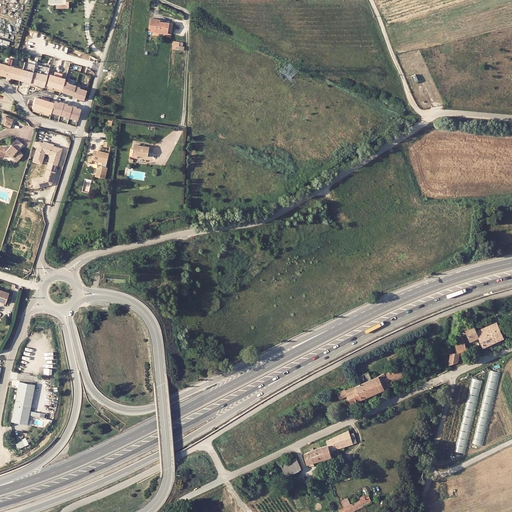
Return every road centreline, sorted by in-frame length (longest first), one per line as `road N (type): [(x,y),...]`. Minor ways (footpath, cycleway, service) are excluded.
road 1 (trunk): [(461,276),(325,336),(101,454),(0,492)]
road 2 (trunk): [(461,276),(353,315),(140,412),(114,408),(89,389),(72,306)]
road 3 (trunk): [(0,504),(105,462),(349,342)]
road 4 (trunk): [(24,511),(181,442),(349,342)]
road 5 (unclassified): [(97,252),(266,218),(430,119)]
road 6 (unclassified): [(511,290),(400,330),(203,445)]
road 7 (unclassified): [(451,374),(226,474)]
road 8 (trunk): [(53,310),(66,333),(76,411),(43,462),(0,482)]
road 9 (trunk): [(349,342),(511,280)]
road 10 (unclassified): [(203,445),(66,511)]
road 11 (unclassified): [(415,511),(430,480),(451,374)]
road 12 (residential): [(121,0),(80,131)]
road 13 (residential): [(371,0),(410,100),(430,119)]
road 14 (residential): [(80,131),(41,254)]
road 15 (unclassified): [(160,391),(150,319),(128,300),(105,295)]
